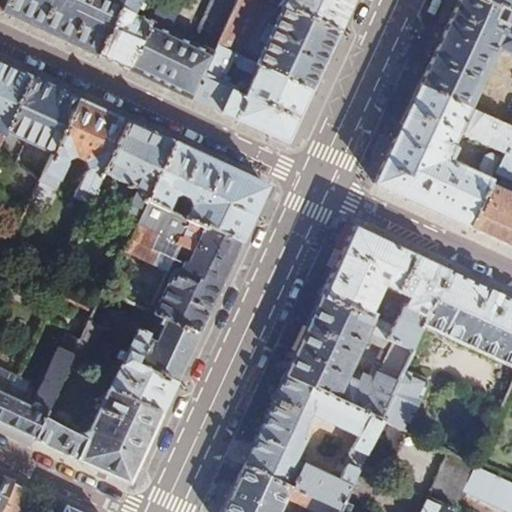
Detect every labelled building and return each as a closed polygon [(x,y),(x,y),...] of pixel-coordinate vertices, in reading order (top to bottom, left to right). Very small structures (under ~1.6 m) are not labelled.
[(50,35),(98,57),(123,0),(5,0),(0,11),(50,35)] [(123,0),(98,57),(111,63),(128,70),(149,23),(133,15),(139,0),(123,0)] [(217,48),(238,0),(206,0),(194,30),(195,37),(202,48),(170,33),(184,0),(159,0),(149,23),(128,70),(159,84),(193,100),(217,48)] [(236,57),(261,0),(238,0),(217,48),(236,57)] [(285,0),(282,9),(336,34),(351,2),(351,0),(285,0)] [(511,13),(482,0),(460,0),(441,42),(420,88),(467,110),(496,48),(511,55),(511,13)] [(511,0),(482,0),(511,13),(511,0)] [(324,60),(336,34),(282,9),(256,66),(310,91),(324,60)] [(193,100),(286,144),(302,108),(310,91),(256,66),(236,57),(217,48),(193,100)] [(6,68),(0,64),(0,143),(5,133),(29,79),(6,68)] [(54,90),(29,79),(5,133),(51,155),(76,100),(54,90)] [(511,130),(467,110),(420,88),(403,124),(375,185),(468,228),(488,185),(489,184),(442,162),(455,134),(502,155),(511,134),(511,130)] [(101,112),(76,100),(51,155),(38,184),(54,192),(66,166),(66,161),(75,158),(86,163),(89,170),(82,175),(72,200),(87,208),(91,199),(125,124),(101,112)] [(172,145),(125,124),(91,199),(104,204),(112,187),(111,179),(138,191),(126,215),(138,220),(146,200),(172,145)] [(511,134),(502,155),(500,161),(494,173),(511,182),(511,179),(511,134)] [(218,166),(172,145),(146,200),(167,210),(173,195),(180,193),(193,200),(195,208),(189,220),(240,243),(250,222),(266,189),(218,166)] [(494,173),(500,161),(488,155),(484,157),(479,169),(482,174),(491,179),(494,173)] [(511,195),(488,185),(468,228),(504,244),(511,248),(511,195)] [(146,200),(138,220),(118,264),(124,267),(131,255),(168,272),(173,261),(183,265),(180,271),(173,272),(154,317),(157,318),(197,337),(221,286),(240,243),(189,220),(167,210),(146,200)] [(424,323),(450,268),(396,243),(355,224),(344,247),(337,263),(322,294),(375,319),(378,312),(370,308),(382,283),(409,296),(392,332),(373,323),(368,329),(393,341),(412,350),(424,323)] [(0,266),(8,249),(0,244),(0,266)] [(511,296),(497,290),(450,268),(424,323),(511,363),(511,296)] [(111,279),(104,294),(117,300),(119,301),(126,286),(111,279)] [(119,301),(140,311),(146,295),(126,286),(119,301)] [(104,294),(94,316),(88,329),(101,335),(104,328),(117,300),(104,294)] [(375,319),(322,294),(303,335),(286,373),(376,414),(381,416),(403,368),(412,350),(393,341),(373,384),(348,373),(368,329),(373,323),(375,319)] [(188,357),(197,337),(157,318),(154,325),(165,329),(158,346),(149,343),(151,337),(137,331),(132,342),(143,347),(134,366),(174,385),(188,357)] [(88,329),(74,359),(70,366),(83,372),(101,335),(88,329)] [(167,401),(174,385),(134,366),(143,347),(132,342),(126,356),(118,352),(114,361),(121,363),(111,386),(109,390),(161,416),(167,401)] [(0,425),(35,442),(70,366),(74,359),(59,351),(32,411),(0,396),(0,425)] [(70,366),(35,442),(79,462),(129,485),(146,447),(161,416),(109,390),(86,441),(56,427),(83,372),(70,366)] [(404,427),(406,428),(426,385),(426,379),(403,368),(381,416),(404,427)] [(381,416),(376,414),(286,373),(265,419),(244,464),(339,509),(342,501),(346,492),(359,465),(361,460),(381,416)] [(404,427),(381,416),(361,460),(385,471),(404,427)] [(450,511),(461,490),(475,461),(450,449),(420,511),(347,511),(350,505),(342,501),(339,509),(337,511),(450,511)] [(509,511),(511,511),(511,478),(475,461),(461,490),(509,511)] [(337,511),(339,509),(244,464),(229,498),(222,511),(337,511)] [(387,478),(359,465),(346,492),(374,506),(387,478)] [(0,511),(14,480),(0,473),(0,511)] [(0,511),(20,511),(32,488),(14,480),(0,511)] [(63,511),(82,511),(59,501),(57,507),(64,510),(63,511)]
